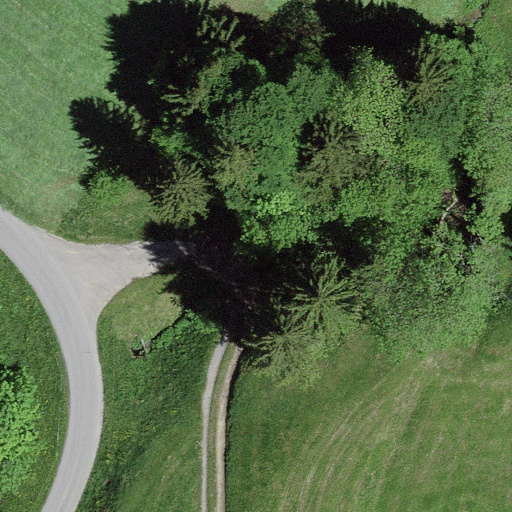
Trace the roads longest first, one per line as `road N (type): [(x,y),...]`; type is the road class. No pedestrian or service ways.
road 1 (track): [(211,511),(215,384),(246,295),(240,270),(200,252),(158,253),(50,282)]
road 2 (unclassified): [(58,511),(81,450),(82,356),(57,292),(0,222)]
